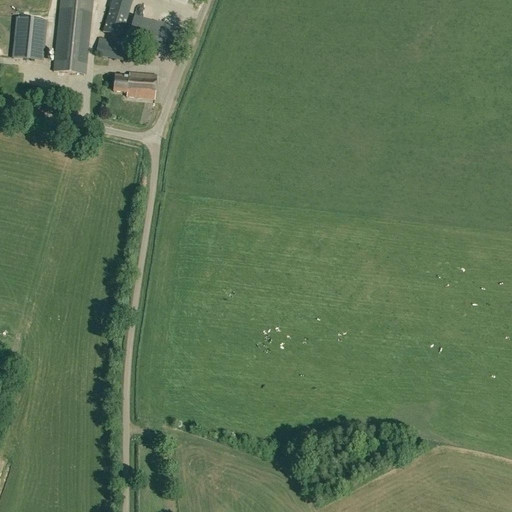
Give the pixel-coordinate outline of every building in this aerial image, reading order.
[(60,0),(54,63),(53,72),(85,74),(92,0),(60,0)] [(121,38),(132,0),(111,0),(102,32),(121,38)] [(127,40),(175,55),(182,31),(134,16),(127,40)] [(42,62),(46,22),(17,19),(13,59),(42,62)] [(135,60),(137,52),(129,50),(130,49),(97,43),(95,56),(127,62),(128,58),(135,60)] [(154,100),(157,76),(129,73),(129,77),(115,76),(113,92),(127,93),(126,97),(154,100)]
